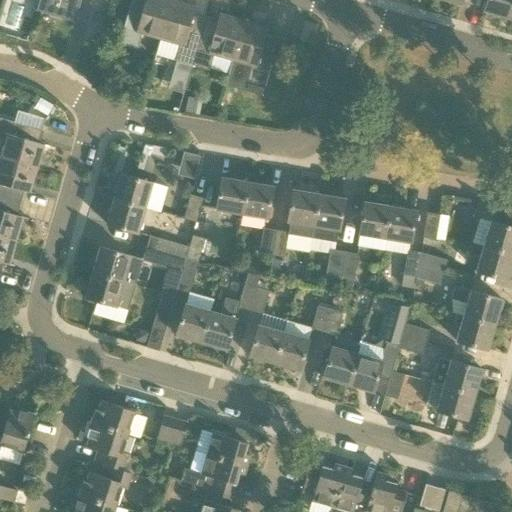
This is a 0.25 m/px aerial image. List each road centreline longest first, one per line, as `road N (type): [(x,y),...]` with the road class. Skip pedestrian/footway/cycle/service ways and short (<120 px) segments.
road 1 (residential): [(89,357),(46,337),(40,317),(87,137),(101,119)]
road 2 (residential): [(298,148),(321,165),(511,199)]
road 3 (residential): [(489,462),(473,465),(285,413)]
road 4 (residential): [(285,413),(89,357)]
road 5 (residential): [(101,119),(298,148)]
road 6 (residential): [(41,511),(89,357)]
road 7 (residential): [(511,61),(359,16)]
road 8 (residential): [(298,148),(359,16)]
